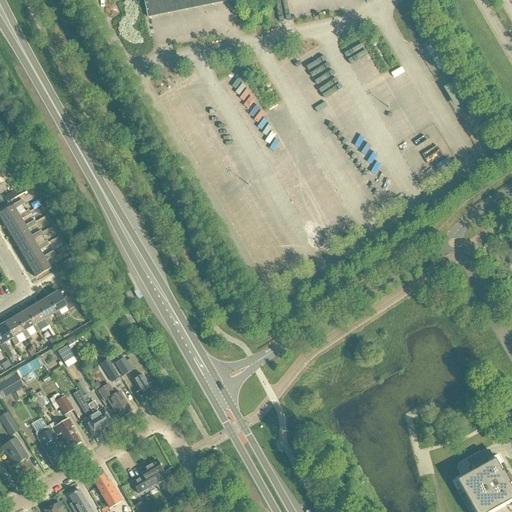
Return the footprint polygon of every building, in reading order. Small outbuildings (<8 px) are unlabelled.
[(144,0),(149,19),(234,1),(233,0),(144,0)] [(332,78),(307,91),(325,125),(350,112),(332,78)] [(226,80),(203,94),(248,171),(271,158),(226,80)] [(193,100),(170,114),(215,191),(239,178),(193,100)] [(289,111),(263,126),(278,152),(304,138),(289,111)] [(10,140),(6,133),(0,136),(0,144),(1,145),(10,140)] [(337,161),(300,183),(325,226),(362,203),(337,161)] [(278,170),(255,184),(300,261),(324,248),(278,170)] [(247,191),(223,204),(268,282),(292,268),(247,191)] [(0,214),(0,219),(4,226),(18,218),(18,217),(15,210),(24,205),(22,201),(12,207),(0,214)] [(4,226),(10,236),(25,228),(24,227),(25,227),(21,221),(31,215),(28,211),(18,217),(18,218),(4,226)] [(10,236),(16,247),(31,238),(30,238),(31,237),(27,231),(37,225),(34,221),(25,227),(24,227),(25,228),(10,236)] [(16,247),(22,257),(37,249),(37,248),(33,241),(43,236),(40,232),(31,237),(30,238),(31,238),(16,247)] [(22,257),(29,267),(43,259),(43,258),(39,252),(49,246),(47,242),(37,248),(37,249),(22,257)] [(43,259),(29,267),(35,279),(50,270),(45,262),(55,256),(53,252),(43,258),(43,259)] [(58,293),(47,300),(55,314),(54,314),(54,315),(56,319),(61,316),(59,312),(66,307),(68,311),(77,306),(71,295),(62,300),(58,293)] [(47,300),(36,306),(44,320),(43,321),(47,328),(52,325),(48,318),(54,315),(54,314),(55,314),(47,300)] [(36,306),(25,312),(33,326),(32,327),(32,328),(36,334),(47,328),(43,321),(44,320),(36,306)] [(25,312),(14,319),(22,333),(21,334),(25,341),(27,340),(30,338),(26,331),(32,328),(32,327),(33,326),(25,312)] [(14,319),(3,325),(12,339),(10,340),(14,347),(19,344),(15,338),(21,334),(22,333),(14,319)] [(3,325),(0,327),(0,344),(1,346),(0,346),(0,347),(4,354),(5,353),(9,360),(13,358),(4,344),(10,340),(12,339),(3,325)] [(78,345),(73,337),(64,342),(69,351),(78,345)] [(66,347),(57,353),(67,368),(76,363),(66,347)] [(15,372),(20,381),(23,379),(28,387),(49,374),(39,358),(15,372)] [(115,364),(123,377),(131,372),(123,359),(115,364)] [(113,369),(106,374),(112,383),(119,379),(113,369)] [(0,399),(1,401),(24,388),(15,373),(0,381),(0,399)] [(42,381),(44,385),(52,379),(49,375),(42,381)] [(133,380),(140,392),(137,394),(143,404),(151,399),(154,399),(154,400),(158,397),(158,394),(159,394),(152,384),(148,386),(141,375),(133,380)] [(75,386),(82,397),(87,394),(80,383),(75,386)] [(107,401),(115,413),(117,412),(122,419),(129,414),(128,412),(130,410),(120,393),(115,396),(108,385),(98,391),(105,402),(107,401)] [(35,403),(40,410),(46,406),(45,405),(48,403),(44,396),(40,399),(38,395),(33,398),(32,399),(34,403),(35,403)] [(49,401),(55,411),(59,408),(64,417),(73,411),(64,398),(56,403),(53,398),(49,401)] [(102,430),(88,406),(87,407),(81,398),(76,401),(86,417),(88,416),(89,418),(83,422),(88,430),(89,429),(94,436),(102,430)] [(93,403),(88,406),(102,430),(111,425),(107,419),(109,417),(104,409),(97,413),(96,411),(98,410),(93,403)] [(0,417),(0,419),(4,426),(11,437),(17,432),(6,414),(0,417)] [(70,429),(73,428),(68,420),(57,426),(54,428),(59,436),(61,435),(70,450),(80,444),(70,429)] [(52,457),(53,460),(60,456),(63,454),(61,451),(60,451),(54,441),(57,440),(51,431),(45,435),(40,432),(35,435),(38,439),(37,439),(49,459),(52,457)] [(15,466),(11,468),(27,458),(16,439),(0,449),(2,448),(7,455),(8,455),(15,466)] [(163,474),(160,468),(161,468),(160,466),(159,466),(156,461),(138,471),(142,477),(131,483),(138,495),(161,482),(158,477),(163,474)] [(511,511),(511,488),(511,487),(511,486),(511,485),(505,474),(504,474),(497,461),(454,486),(469,511),(511,511)] [(93,483),(109,509),(121,502),(109,482),(107,483),(103,477),(93,483)] [(91,511),(79,491),(69,497),(73,504),(69,506),(72,511),(91,511)] [(183,495),(177,499),(180,504),(187,500),(183,495)] [(63,511),(61,509),(62,508),(59,503),(44,511),(63,511)]
